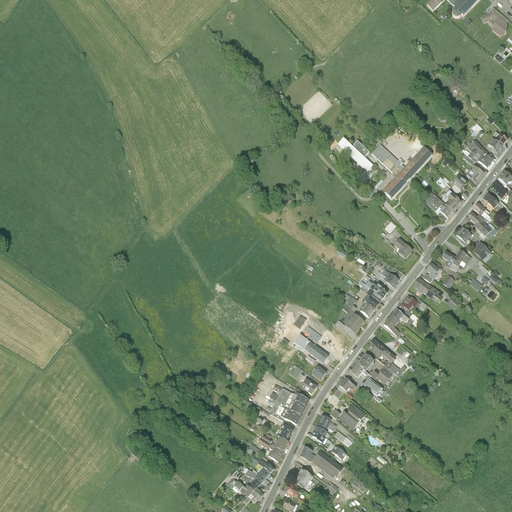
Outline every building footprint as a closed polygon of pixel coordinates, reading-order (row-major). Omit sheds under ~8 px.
[(432,0),(427,6),(433,12),(442,3),(439,0),(432,0)] [(458,0),(457,1),(456,0),(446,0),(454,7),(453,8),(455,9),(453,11),(452,13),(452,15),(453,17),(454,18),(455,19),(457,19),(459,19),(460,18),(462,16),(463,18),(481,0),(480,0),(458,0)] [(498,14),(493,10),(491,12),(489,15),(481,18),(484,24),(491,21),(495,24),(492,31),(500,37),(506,33),(507,27),(506,26),(509,22),(499,14),(498,14)] [(464,24),(468,27),(472,23),(468,19),(464,24)] [(493,58),(502,64),(507,57),(498,51),(493,58)] [(483,135),(478,130),(475,133),(480,138),(483,135)] [(500,135),(499,137),(496,134),(494,137),(495,138),(493,140),(502,147),(507,141),(500,135)] [(502,148),(492,141),(488,146),(497,153),(502,148)] [(370,153),(357,142),(353,147),(351,149),(343,142),(339,146),(367,172),(371,167),(363,160),(365,158),(366,158),(370,153)] [(475,143),(472,146),(470,145),(467,148),(472,154),(475,157),(478,154),(478,153),(482,149),(475,143)] [(397,195),(408,183),(432,157),(424,150),(406,170),(402,173),(385,157),(381,153),(384,149),(380,146),(372,155),(397,179),(384,193),(392,201),(397,195)] [(406,170),(384,149),(381,153),(385,157),(402,173),(406,170)] [(487,155),(482,149),(478,153),(478,154),(483,159),(483,158),(487,155)] [(487,157),(485,159),(483,158),(483,159),(478,154),(475,157),(473,158),(476,161),(487,169),(493,162),(487,157)] [(483,174),(475,168),(471,172),(470,171),(467,176),(476,183),(483,174)] [(511,180),(504,173),(503,175),(502,175),(501,177),(498,180),(506,187),(508,184),(510,185),(511,183),(510,182),(511,180)] [(467,185),(459,178),(453,185),(456,187),(461,191),(467,185)] [(443,181),(439,185),(443,189),(447,185),(443,181)] [(506,195),(495,185),(490,190),(502,201),(506,195)] [(461,191),(456,187),(453,190),(457,195),(461,191)] [(441,203),(436,199),(439,195),(434,191),(423,202),(433,211),(441,203)] [(461,203),(452,195),(448,200),(450,202),(445,207),(453,214),(461,203)] [(498,205),(488,196),(483,201),(484,201),(488,205),(494,210),(498,205)] [(482,205),(480,207),(478,205),(474,210),(480,216),(481,217),(484,213),(488,217),(490,214),(483,210),(482,208),(484,206),(482,205)] [(453,214),(445,207),(438,216),(445,223),(453,214)] [(511,213),(507,209),(502,213),(507,218),(511,213)] [(477,219),(472,214),(468,219),(475,225),(477,228),(482,223),(485,225),(486,224),(479,218),(478,217),(477,219)] [(488,217),(485,220),(481,217),(480,216),(479,218),(486,224),(490,219),(488,217)] [(485,225),(482,223),(477,228),(475,225),(473,227),(478,231),(477,233),(480,235),(481,234),(486,238),(490,233),(492,232),(485,225)] [(391,224),(385,230),(390,234),(396,227),(391,224)] [(497,232),(489,225),(488,226),(486,224),(485,225),(492,232),(490,233),(493,236),(497,232)] [(472,237),(463,229),(456,237),(457,237),(456,237),(461,241),(465,245),(465,244),(472,237)] [(405,246),(399,241),(394,247),(400,252),(398,254),(405,260),(412,252),(405,246)] [(489,254),(480,245),(476,249),(478,251),(475,254),(482,261),(489,254)] [(456,260),(452,265),(458,269),(462,262),(466,256),(460,252),(456,260)] [(456,260),(446,254),(442,259),(448,263),(452,265),(456,260)] [(471,259),(466,256),(462,262),(467,265),(471,259)] [(436,268),(431,265),(426,272),(430,274),(428,277),(433,281),(434,281),(436,278),(435,277),(440,271),(436,268)] [(489,271),(483,266),(481,268),(480,269),(486,275),(489,271)] [(392,276),(385,271),(382,275),(386,279),(384,281),(387,283),(392,276)] [(428,277),(427,275),(423,280),(430,284),(433,281),(428,277)] [(399,281),(392,276),(387,283),(386,283),(393,288),(399,281)] [(448,278),(443,285),(448,289),(453,282),(448,278)] [(477,291),(481,287),(473,280),(469,285),(477,291)] [(428,287),(419,281),(414,288),(423,294),(428,287)] [(373,293),(377,288),(369,283),(366,287),(369,289),(371,291),(373,293)] [(382,289),(378,286),(377,288),(373,293),(383,300),(387,294),(381,289),(382,289)] [(442,296),(428,287),(423,294),(431,300),(433,297),(439,301),(442,296)] [(381,302),(383,300),(373,293),(371,291),(369,293),(381,302)] [(381,302),(369,293),(367,296),(371,299),(379,305),(381,302)] [(414,302),(408,297),(401,306),(410,314),(417,305),(414,302)] [(352,298),(346,306),(351,309),(356,302),(352,298)] [(375,311),(379,305),(371,299),(370,300),(367,298),(365,300),(368,303),(367,305),(375,311)] [(422,303),(416,299),(414,302),(417,305),(419,307),(422,303)] [(453,299),(449,304),(455,310),(459,305),(453,299)] [(367,305),(361,313),(369,319),(375,311),(367,305)] [(407,320),(397,311),(391,318),(399,323),(402,319),(405,322),(407,320)] [(364,323),(354,315),(351,319),(353,320),(349,324),(348,323),(345,327),(348,330),(355,335),(364,323)] [(420,321),(413,316),(410,318),(415,322),(413,325),(417,329),(420,326),(417,324),(420,321)] [(399,323),(391,318),(384,327),(394,336),(397,332),(394,329),(399,323)] [(302,325),(296,321),(293,327),(298,330),(302,325)] [(345,327),(338,321),(335,326),(345,334),(348,330),(345,327)] [(320,337),(307,328),(303,334),(300,337),(309,343),(314,347),(320,337)] [(300,337),(299,337),(295,342),(294,344),(295,344),(304,351),(309,343),(300,337)] [(293,347),(295,344),(294,344),(295,342),(290,339),(287,343),(293,347)] [(395,359),(375,342),(368,350),(379,358),(382,355),(391,364),(395,359)] [(314,347),(309,343),(304,351),(313,357),(318,350),(314,347)] [(328,357),(320,351),(318,350),(313,357),(323,364),(328,357)] [(366,356),(358,366),(364,372),(366,373),(374,362),(366,356)] [(358,366),(351,374),(358,380),(361,376),(364,372),(358,366)] [(393,366),(389,371),(384,367),(382,369),(384,370),(392,377),(397,370),(393,366)] [(301,372),(295,368),(290,376),(296,380),(300,373),(301,372)] [(326,374),(318,368),(312,375),(321,382),(326,374)] [(379,376),(377,378),(385,385),(392,377),(384,370),(379,376)] [(379,376),(374,372),(370,376),(375,381),(377,378),(379,376)] [(353,386),(346,380),(339,387),(340,387),(346,393),(347,393),(350,389),(353,386)] [(316,389),(306,381),(300,390),(304,393),(305,392),(311,396),(316,389)] [(383,391),(370,381),(364,387),(377,398),(383,391)] [(346,393),(340,387),(338,390),(343,395),(345,396),(347,393),(346,393)] [(294,397),(282,390),(270,413),(283,420),(287,412),(289,408),(292,402),(294,397)] [(343,395),(338,390),(334,395),(339,399),(343,394),(343,395)] [(304,409),(308,402),(295,396),(294,397),(292,402),(289,408),(302,414),(305,409),(304,409)] [(257,404),(257,405),(253,404),(255,401),(248,398),(244,404),(257,411),(260,405),(257,404)] [(364,416),(353,407),(349,412),(350,413),(358,419),(360,421),(364,416)] [(300,418),(302,414),(289,408),(287,412),(283,420),(284,420),(296,426),(300,418)] [(339,415),(335,411),(331,416),(330,415),(330,416),(336,420),(335,420),(339,415)] [(283,420),(270,413),(269,415),(278,421),(282,423),(284,420),(283,420)] [(358,419),(350,413),(346,417),(354,424),(358,419)] [(346,417),(345,416),(341,420),(352,430),(356,425),(354,424),(346,417)] [(331,421),(322,417),(317,428),(325,432),(326,431),(329,426),(331,421)] [(273,426),(265,422),(262,428),(270,432),(273,426)] [(335,429),(329,426),(326,431),(332,434),(335,429)] [(292,432),(285,427),(279,437),(287,442),(292,432)] [(325,432),(317,428),(314,433),(324,438),(327,433),(325,432)] [(346,439),(338,432),(334,437),(343,444),(346,439)] [(324,438),(314,433),(312,438),(317,440),(316,441),(322,444),(324,438)] [(261,440),(270,446),(272,443),(263,437),(261,440)] [(288,443),(279,439),(278,442),(276,441),(274,445),(276,446),(275,449),(283,453),(288,443)] [(352,443),(346,439),(343,444),(348,448),(352,443)] [(270,446),(261,440),(258,444),(268,450),(269,448),(270,446)] [(346,455),(336,448),(332,453),(342,461),(346,455)] [(283,453),(275,449),(273,451),(272,454),(281,458),(283,453)] [(312,453),(304,449),(299,458),(311,464),(313,460),(309,458),(312,453)] [(281,458),(272,454),(271,453),(268,457),(278,464),(281,458)] [(341,469),(320,453),(312,464),(323,472),(325,469),(335,477),(341,469)] [(379,457),(377,460),(384,465),(386,462),(379,457)] [(257,465),(252,460),(252,461),(253,462),(252,464),(258,469),(260,467),(257,465)] [(267,466),(260,461),(259,462),(257,465),(260,467),(263,469),(267,466)] [(273,470),(267,465),(267,466),(263,469),(269,475),(273,470)] [(269,475),(263,469),(259,475),(265,480),(269,475)] [(257,477),(248,471),(245,476),(254,480),(255,479),(257,477)] [(302,471),(294,481),(299,485),(305,489),(313,478),(302,471)] [(265,480),(259,475),(257,477),(255,479),(261,484),(265,480)] [(254,480),(248,487),(248,486),(245,489),(238,483),(235,487),(248,499),(256,489),(261,484),(255,479),(254,480)] [(238,483),(232,481),(228,486),(233,490),(235,487),(238,483)] [(297,490),(287,485),(284,492),(293,497),(294,498),(294,497),(294,496),(297,491),(297,490)] [(256,489),(248,499),(250,501),(252,502),(255,499),(258,502),(263,496),(256,489)] [(333,498),(324,492),(321,496),(329,503),(333,498)] [(290,502),(287,501),(283,508),(290,511),(292,511),(295,509),(294,508),(295,505),(290,502)]
